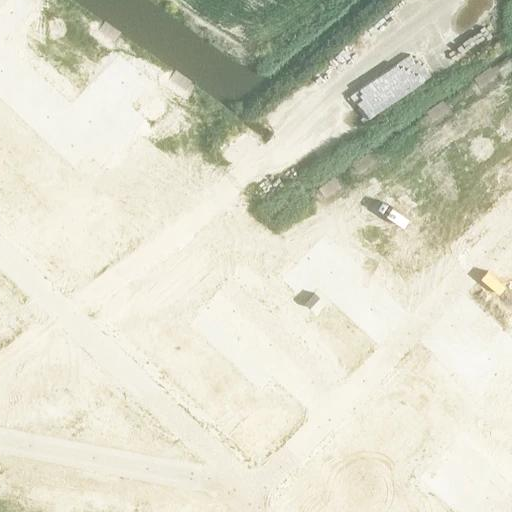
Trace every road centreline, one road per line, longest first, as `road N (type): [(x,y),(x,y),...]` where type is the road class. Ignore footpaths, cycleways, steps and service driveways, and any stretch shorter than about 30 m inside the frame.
road 1 (residential): [(245,495),(511,223)]
road 2 (residential): [(245,495),(0,251)]
road 3 (residential): [(245,495),(0,442)]
road 4 (residential): [(155,62),(84,133),(0,61)]
road 5 (unknown): [(100,117),(207,200)]
